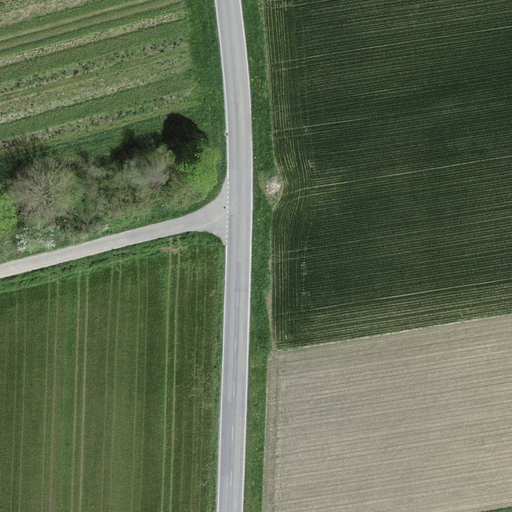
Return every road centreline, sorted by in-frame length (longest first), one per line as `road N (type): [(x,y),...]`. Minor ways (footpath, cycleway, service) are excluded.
road 1 (unclassified): [(229,511),(241,156),(227,0)]
road 2 (track): [(240,217),(179,224),(0,270)]
